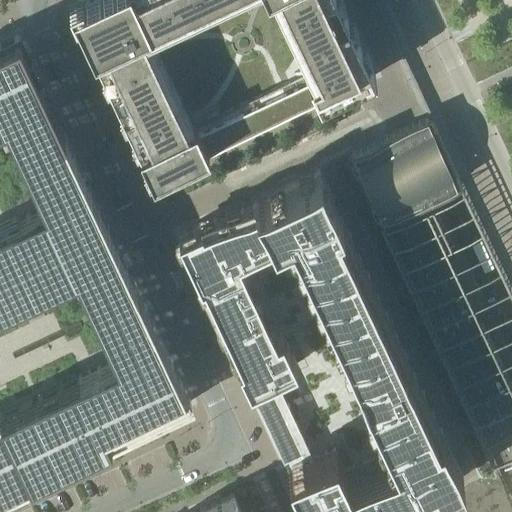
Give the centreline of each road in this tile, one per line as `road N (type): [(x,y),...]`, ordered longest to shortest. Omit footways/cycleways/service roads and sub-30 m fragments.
road 1 (unclassified): [(94,511),(233,445),(29,0)]
road 2 (secondary): [(313,0),(511,434)]
road 3 (secondary): [(511,338),(350,0)]
road 4 (motorway): [(420,0),(511,191)]
road 5 (unclassified): [(423,0),(511,189)]
